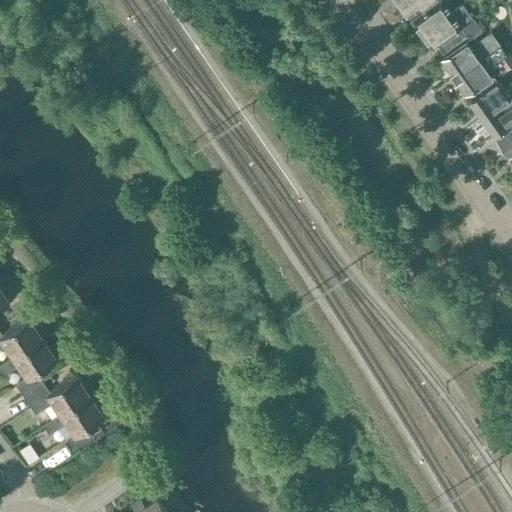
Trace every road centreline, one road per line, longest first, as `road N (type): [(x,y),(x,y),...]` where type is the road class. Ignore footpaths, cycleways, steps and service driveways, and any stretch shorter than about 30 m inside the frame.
road 1 (residential): [(511,247),(339,0)]
road 2 (track): [(485,210),(474,224),(474,250),(511,326)]
